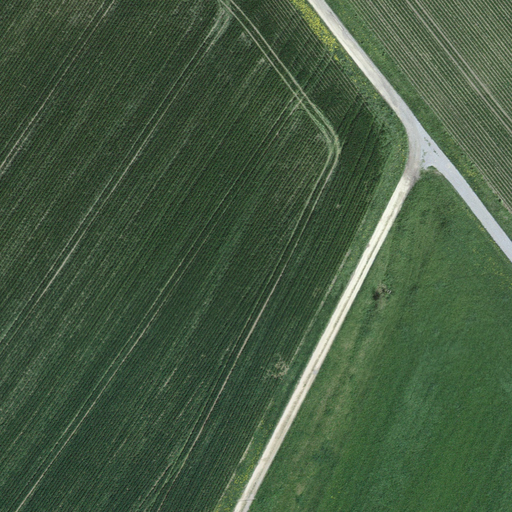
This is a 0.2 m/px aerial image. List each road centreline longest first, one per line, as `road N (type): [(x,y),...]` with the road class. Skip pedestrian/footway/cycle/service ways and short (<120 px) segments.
road 1 (track): [(245,511),(426,150)]
road 2 (track): [(511,259),(314,0)]
